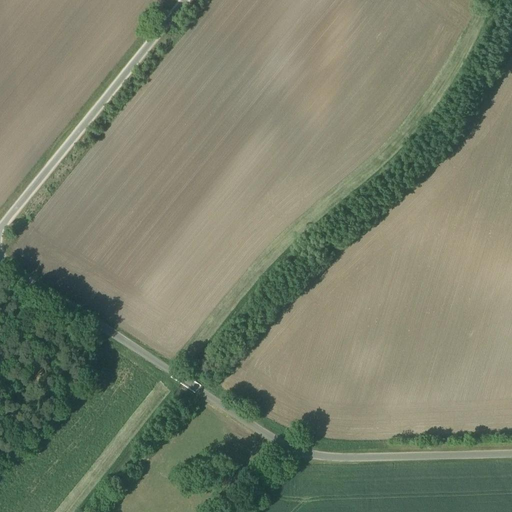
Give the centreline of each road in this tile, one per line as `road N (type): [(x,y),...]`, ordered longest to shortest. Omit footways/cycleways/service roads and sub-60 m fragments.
road 1 (unclassified): [(511,457),(359,461),(293,451),(0,260)]
road 2 (unclassified): [(187,0),(0,233)]
